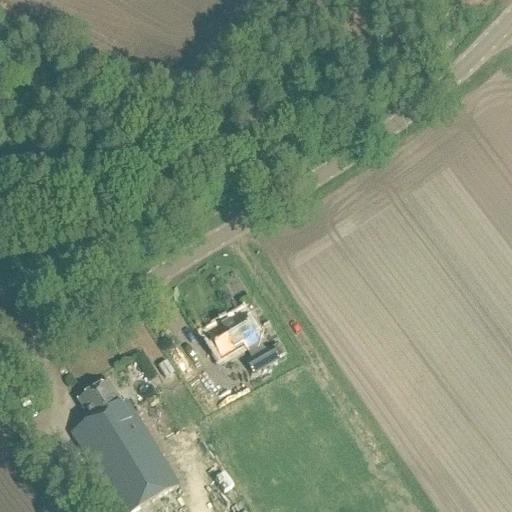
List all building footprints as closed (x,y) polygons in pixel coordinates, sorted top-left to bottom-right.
[(264,356),(259,348),(245,322),(211,342),(222,362),(245,349),(247,354),(251,362),(246,365),(255,379),(286,360),(279,347),(264,356)] [(325,366),(308,365),(308,377),(324,378),(325,366)] [(208,370),(172,389),(178,401),(214,382),(208,370)] [(294,511),(370,511),(325,429),(335,424),(314,386),(301,392),(299,387),(243,418),(294,511)] [(82,436),(75,440),(118,511),(141,511),(152,505),(154,504),(179,489),(148,439),(147,437),(140,426),(139,425),(134,416),(128,405),(123,408),(111,388),(81,406),(95,428),(87,432),(82,436)] [(178,460),(179,497),(193,490),(211,490),(215,497),(241,496),(248,511),(257,511),(273,504),(277,511),(281,509),(289,509),(289,506),(277,483),(258,493),(214,408),(165,434),(178,460)] [(398,507),(416,491),(407,480),(388,495),(398,507)] [(276,511),(273,506),(260,511),(246,511),(239,498),(213,511),(276,511)] [(430,511),(431,511),(423,501),(409,511),(430,511)]
